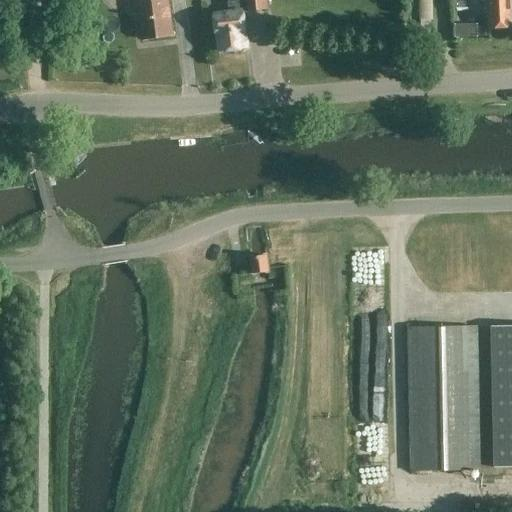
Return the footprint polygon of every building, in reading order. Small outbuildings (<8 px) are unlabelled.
[(142,39),(172,36),(167,0),(131,0),(133,12),(139,12),(142,39)] [(244,0),(227,2),(228,11),(210,14),(213,34),(216,33),(218,51),(244,48),(242,35),(248,34),(245,11),(267,8),(265,0),(244,0)] [(511,26),(511,14),(511,0),(485,0),(487,28),(511,26)] [(250,256),(253,275),(268,273),(265,254),(252,256),(250,256)] [(377,365),(375,319),(353,319),(354,366),(377,365)] [(511,326),(490,327),(494,467),(511,466),(511,326)] [(477,469),(475,327),(407,328),(409,470),(477,469)] [(376,381),(374,367),(354,369),(356,384),(376,381)]
